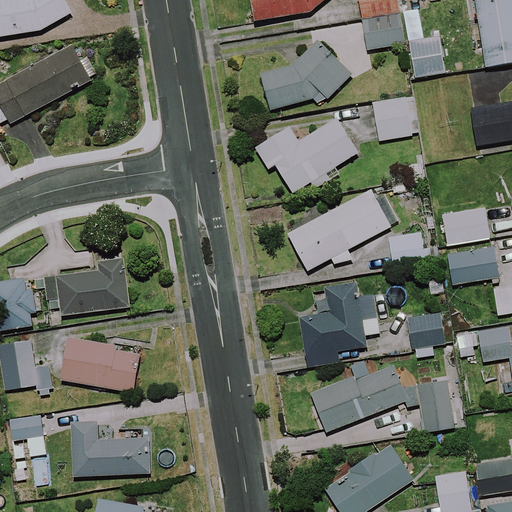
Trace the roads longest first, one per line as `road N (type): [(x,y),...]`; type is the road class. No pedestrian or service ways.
road 1 (residential): [(249,511),(192,166)]
road 2 (residential): [(192,166),(38,194),(0,212)]
road 3 (residential): [(192,166),(166,0)]
